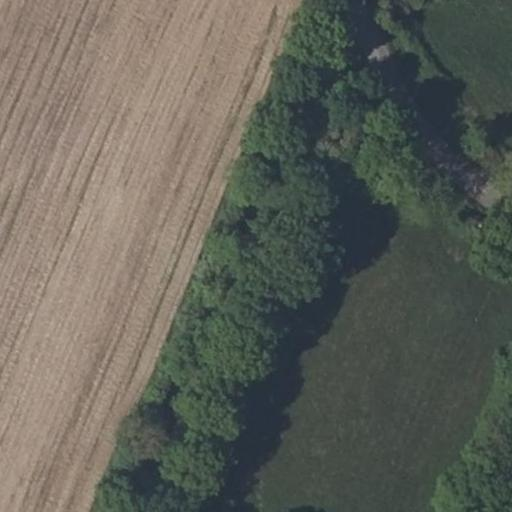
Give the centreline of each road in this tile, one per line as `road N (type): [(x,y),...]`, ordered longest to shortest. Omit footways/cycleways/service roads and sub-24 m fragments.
road 1 (track): [(134,511),(350,1)]
road 2 (unclassified): [(511,208),(441,158),(409,119),(349,0)]
